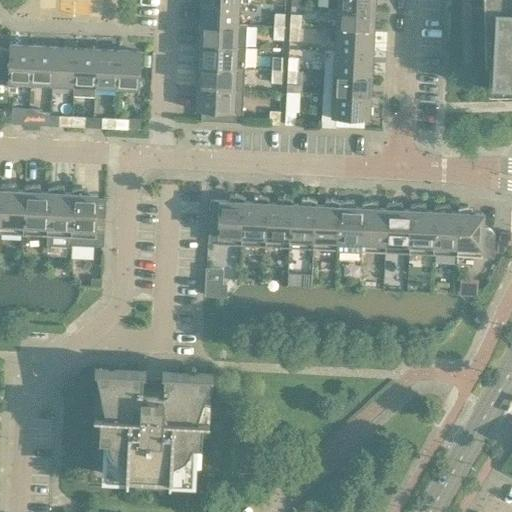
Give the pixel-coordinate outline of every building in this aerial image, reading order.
[(338,0),(338,7),(374,9),(374,0),(338,0)] [(511,0),(483,0),(484,59),(490,60),(488,89),(511,88),(511,87),(511,0)] [(202,1),(201,22),(237,24),(238,2),(202,1)] [(338,7),(337,29),(373,31),(374,9),(338,7)] [(274,13),(274,26),(284,26),(284,13),(274,13)] [(290,14),(290,27),(300,27),(300,14),(290,14)] [(201,22),(200,44),(236,46),(237,24),(201,22)] [(283,39),(284,26),(274,26),(273,39),(283,39)] [(299,40),(300,27),(290,27),(289,40),(299,40)] [(337,29),(336,51),(372,52),(373,31),(337,29)] [(200,44),(199,65),(235,67),(236,46),(200,44)] [(2,48),(0,47),(0,77),(1,77),(4,78),(8,78),(7,81),(30,82),(32,46),(9,45),(9,49),(7,49),(5,49),(2,48)] [(52,83),(54,47),(32,46),(30,82),(52,83)] [(75,48),(54,47),(52,83),(73,84),(75,48)] [(95,85),(97,49),(75,48),(73,84),(95,85)] [(118,50),(97,49),(95,85),(116,86),(118,50)] [(118,50),(116,86),(139,87),(141,51),(118,50)] [(326,50),(325,72),(371,74),(372,52),(336,51),(326,50)] [(272,56),(272,69),(282,69),(282,56),(272,56)] [(288,57),(288,70),(298,70),(298,57),(288,57)] [(199,65),(198,87),(234,89),(235,67),(199,65)] [(281,82),(282,69),(272,69),(271,82),(281,82)] [(287,83),(286,91),(301,92),(302,70),(298,70),(297,83),(287,83)] [(297,83),(298,70),(288,70),(287,83),(297,83)] [(325,72),(323,93),(369,95),(371,74),(325,72)] [(233,111),(234,89),(198,87),(197,110),(233,111)] [(368,118),(369,95),(323,93),(322,126),(336,126),(336,117),(368,118)] [(23,123),(28,124),(29,108),(12,107),(12,123),(23,123)] [(42,109),(29,108),(28,124),(40,124),(41,124),(42,109)] [(270,110),(269,123),(279,123),(280,110),(270,110)] [(285,124),(295,124),(296,111),(285,111),(285,124)] [(58,125),(71,126),(72,116),(59,115),(58,125)] [(85,117),(72,116),(71,126),(84,127),(85,117)] [(101,127),(114,128),(115,118),(102,117),(101,127)] [(128,119),(115,118),(114,128),(127,129),(128,126),(128,119)] [(25,190),(24,190),(12,190),(10,182),(0,184),(0,185),(0,186),(1,186),(0,189),(1,189),(0,209),(0,232),(23,234),(25,190)] [(25,187),(24,190),(25,190),(23,234),(47,235),(49,192),(48,192),(36,191),(34,184),(24,186),(24,187),(25,187)] [(73,193),(72,193),(60,192),(58,185),(48,187),(48,188),(48,192),(49,192),(47,235),(46,245),(70,246),(70,244),(73,193)] [(72,189),(72,193),(73,193),(70,244),(103,246),(106,198),(97,198),(98,194),(84,193),(82,186),(72,188),(72,189)] [(243,201),(244,201),(244,198),(245,197),(235,193),(233,200),(210,199),(209,232),(217,233),(216,243),(241,244),(243,201)] [(243,201),(241,244),(265,245),(267,202),(268,202),(268,199),(269,198),(259,195),(257,202),(244,201),(243,201)] [(265,245),(289,247),(291,203),(292,203),(292,200),(293,199),(283,196),(281,203),(268,202),(267,202),(265,245)] [(289,247),(313,248),(315,205),(316,205),(316,201),(317,200),(307,197),(304,204),(292,203),(291,203),(289,247)] [(313,248),(337,249),(339,201),(331,198),(328,205),(316,205),(315,205),(313,248)] [(337,249),(361,250),(363,207),(362,207),(350,206),(348,199),(339,201),(337,249)] [(363,204),(362,207),(363,207),(361,250),(385,251),(387,208),(386,208),(374,207),(372,200),(362,202),(362,204),(363,204)] [(387,208),(385,251),(409,252),(411,209),(410,209),(398,209),(396,201),(386,204),(386,205),(387,205),(386,208),(387,208)] [(409,252),(433,254),(435,210),(434,210),(422,210),(420,203),(410,205),(410,206),(411,206),(410,209),(411,209),(409,252)] [(433,254),(457,255),(459,212),(458,212),(446,211),(444,204),(434,206),(434,207),(435,207),(434,210),(435,210),(433,254)] [(458,208),(458,212),(459,212),(457,255),(493,257),(494,237),(494,233),(491,230),(488,228),(485,228),(484,228),(483,224),(484,213),(470,212),(468,205),(458,207),(458,208)] [(510,239),(511,231),(501,231),(497,245),(497,253),(503,253),(510,239)] [(221,295),(221,283),(222,269),(207,268),(206,268),(205,294),(221,295)] [(91,277),(90,286),(93,286),(101,286),(101,278),(91,277)] [(126,475),(126,479),(128,479),(128,471),(169,473),(168,481),(170,482),(170,477),(193,479),(194,440),(201,441),(202,418),(209,418),(209,416),(197,416),(210,375),(213,375),(213,373),(165,371),(165,382),(141,380),(141,370),(94,368),(94,369),(96,369),(106,411),(94,411),(93,413),(100,413),(99,436),(106,436),(104,474),(126,475)]
